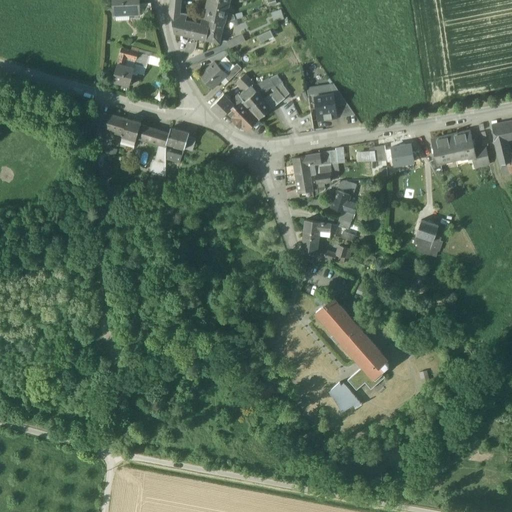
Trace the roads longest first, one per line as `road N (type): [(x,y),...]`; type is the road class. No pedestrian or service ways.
road 1 (residential): [(249,150),(97,212),(119,377),(113,453)]
road 2 (tertiary): [(262,152),(511,107)]
road 3 (tertiary): [(201,124),(0,66)]
road 4 (residential): [(157,0),(201,124)]
road 5 (residential): [(262,152),(304,275)]
